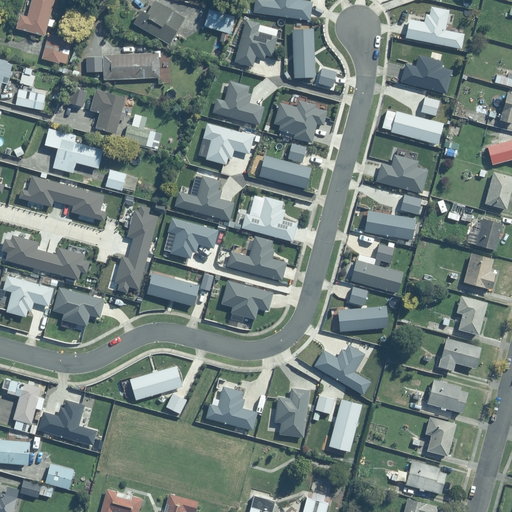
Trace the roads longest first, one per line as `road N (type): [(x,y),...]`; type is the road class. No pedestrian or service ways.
road 1 (residential): [(0,346),(76,364),(163,332),(251,350),(283,339),(307,308),(365,83),(359,28)]
road 2 (residential): [(477,511),(511,382)]
